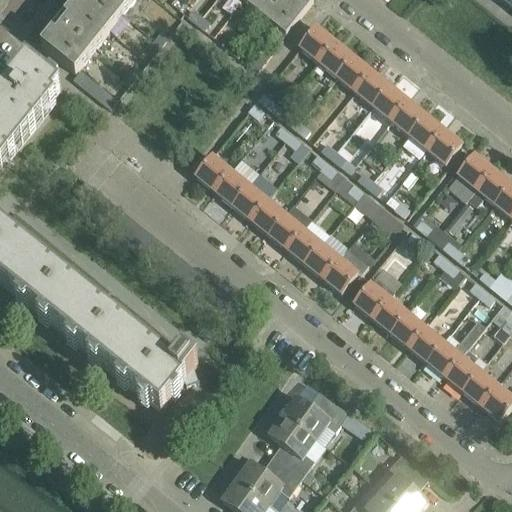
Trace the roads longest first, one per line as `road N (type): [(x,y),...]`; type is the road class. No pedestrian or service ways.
road 1 (unclassified): [(511,479),(495,480),(88,149)]
road 2 (residential): [(511,129),(353,0)]
road 3 (unclassified): [(158,511),(0,384)]
road 4 (residential): [(198,511),(303,375)]
